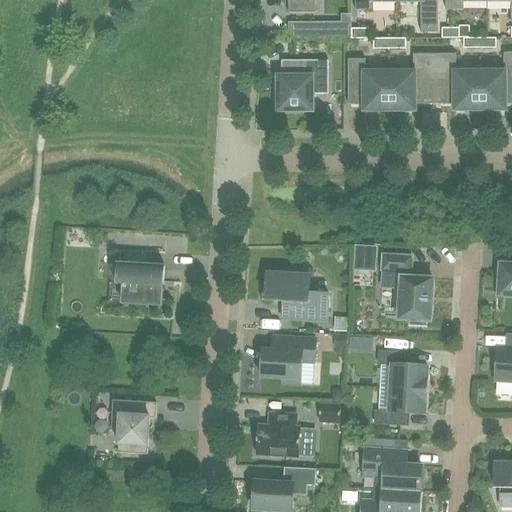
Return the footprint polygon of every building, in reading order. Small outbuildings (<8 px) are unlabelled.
[(288,0),(288,13),(315,13),(315,0),(288,0)] [(372,1),(396,1),(396,0),(354,0),(355,11),(372,11),(372,1)] [(396,0),(396,1),(420,1),(420,33),(438,33),(437,0),(396,0)] [(463,0),(487,0),(486,0),(445,0),(446,10),(463,10),(463,0)] [(458,38),(469,38),(469,26),(458,26),(458,28),(458,38)] [(458,28),(442,28),(442,38),(458,38),(458,28)] [(352,29),(351,39),(368,39),(368,29),(352,29)] [(464,48),(480,48),(479,39),(464,38),(464,48)] [(389,49),(389,39),(373,39),(373,49),(389,49)] [(405,39),(389,39),(389,49),(405,49),(405,39)] [(479,39),(480,48),(495,49),(495,39),(479,39)] [(504,72),(480,72),(480,110),(505,110),(505,104),(511,104),(511,52),(503,53),(504,72)] [(389,73),(389,111),(415,111),(415,105),(435,105),(434,54),(413,54),(413,73),(389,73)] [(455,110),(480,110),(480,72),(456,72),(456,54),(434,54),(435,105),(455,104),(455,110)] [(389,111),(389,73),(365,73),(365,59),(348,60),(348,105),(364,105),(364,111),(389,111)] [(312,111),(312,94),(328,94),(328,61),(281,61),(281,77),(278,77),(278,111),(312,111)] [(411,258),(383,256),(381,288),(400,289),(398,320),(410,321),(410,325),(426,326),(426,322),(430,322),(431,305),(432,305),(432,296),(433,279),(408,278),(408,272),(410,272),(411,258)] [(123,280),(122,304),(161,306),(162,282),(163,282),(164,266),(117,264),(116,279),(123,280)] [(511,266),(501,266),(501,269),(497,269),(496,283),(500,283),(500,295),(511,295),(511,266)] [(290,319),(327,321),(329,294),(309,293),(310,271),(291,270),(291,275),(267,274),(266,283),(262,283),(261,300),(291,302),(290,319)] [(334,318),(334,332),(347,333),(348,318),(334,318)] [(347,336),(334,336),(334,349),(347,349),(347,336)] [(262,350),(261,377),(282,379),(282,384),(301,385),(302,362),(315,363),(316,339),(289,338),(288,352),(262,350)] [(349,350),(359,350),(359,338),(349,338),(349,350)] [(511,383),(511,347),(497,347),(495,382),(511,383)] [(390,389),(426,391),(428,367),(402,366),(403,354),(379,352),(378,365),(391,365),(390,389)] [(425,415),(426,391),(390,389),(389,413),(375,412),(375,424),(399,426),(399,414),(425,415)] [(118,453),(147,455),(150,418),(156,419),(157,403),(113,401),(111,427),(119,428),(118,453)] [(341,404),(320,403),(319,424),(340,425),(341,404)] [(258,426),(256,454),(299,457),(300,429),(295,428),(296,416),(270,415),(270,421),(272,421),(272,427),(258,426)] [(374,490),(420,493),(422,467),(392,465),(393,451),(365,449),(363,477),(375,478),(374,490)] [(511,463),(494,464),(494,488),(499,488),(499,507),(511,506),(511,463)] [(255,482),(253,510),(287,511),(292,511),(293,495),(307,496),(307,486),(315,486),(316,470),(284,468),(283,484),(255,482)] [(419,511),(420,493),(374,490),(373,502),(362,501),(360,511),(419,511)]
